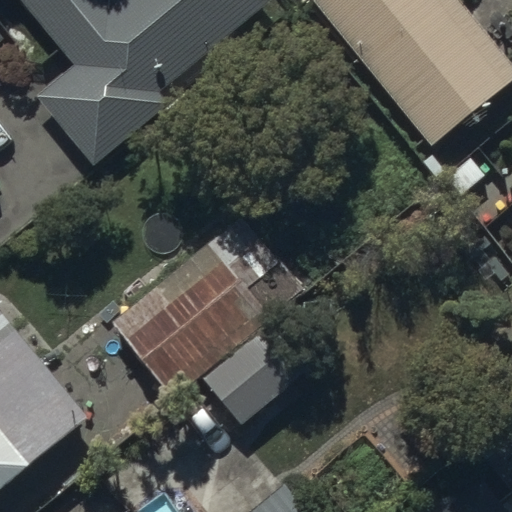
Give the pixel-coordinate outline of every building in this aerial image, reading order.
[(266,0),(24,0),(17,6),(76,76),(36,110),(95,181),(170,118),(158,104),(273,8),(266,0)] [(511,80),(445,0),(304,0),(435,159),(511,95),(511,80)] [(201,391),(272,325),(212,254),(112,338),(175,412),(201,391)] [(272,325),(201,391),(242,440),(316,377),(272,325)] [(0,330),(0,509),(31,484),(88,436),(0,330)] [(436,511),(511,511),(482,475),(436,511)] [(295,511),(281,495),(261,511),(295,511)]
